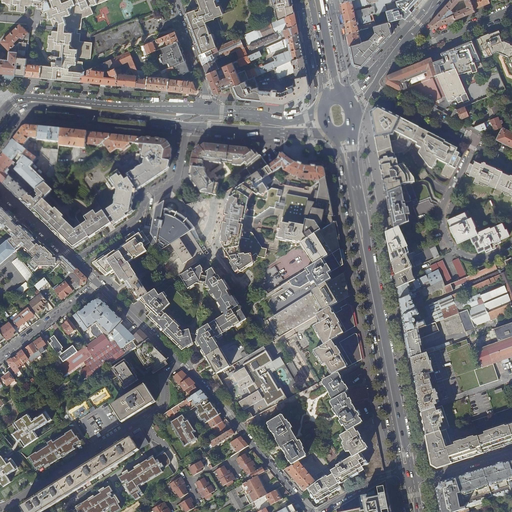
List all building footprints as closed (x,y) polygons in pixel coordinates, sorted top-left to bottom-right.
[(3,0),(3,2),(6,2),(6,3),(11,4),(10,10),(14,11),(14,10),(23,10),(23,12),(26,12),(27,5),(31,6),(31,5),(34,5),(34,6),(39,6),(39,8),(45,9),(45,10),(45,9),(44,9),(43,9),(42,10),(42,11),(42,12),(42,13),(43,13),(44,13),(45,13),(48,12),(50,15),(49,16),(54,27),(60,27),(65,28),(78,29),(81,30),(82,19),(80,12),(90,7),(106,1),(105,0),(3,0)] [(190,31),(200,55),(217,47),(212,34),(210,34),(208,28),(209,27),(207,25),(205,20),(209,18),(210,19),(223,14),(221,8),(219,9),(218,6),(217,6),(214,0),(197,0),(200,7),(190,12),(186,13),(185,13),(184,14),(189,26),(189,25),(191,30),(190,31)] [(272,0),(276,17),(277,17),(278,19),(285,16),(294,12),(291,0),(272,0)] [(343,11),(345,22),(373,14),(384,11),(382,5),(382,4),(354,11),(354,8),(367,4),(366,0),(351,0),(341,3),(343,11)] [(386,11),(389,22),(390,22),(392,21),(404,18),(406,19),(406,18),(405,18),(412,11),(413,11),(417,7),(418,6),(412,0),(397,0),(396,1),(398,7),(386,11)] [(450,0),(428,25),(432,30),(475,12),(474,10),(490,3),(488,0),(450,0)] [(386,11),(398,7),(396,1),(384,4),(386,11)] [(80,12),(82,19),(93,14),(90,7),(80,12)] [(240,37),(244,47),(247,46),(261,40),(260,37),(263,36),(263,37),(274,32),(275,34),(297,24),(294,12),(285,16),(278,19),(240,37)] [(346,27),(347,34),(358,31),(372,27),(372,25),(371,23),(358,27),(357,24),(359,23),(358,22),(361,21),(361,23),(363,24),(374,20),(373,14),(345,22),(346,27)] [(93,44),(98,57),(104,55),(103,53),(145,36),(138,18),(97,35),(96,31),(89,34),(92,43),(88,42),(87,49),(92,50),(93,44)] [(354,66),(361,68),(376,52),(385,42),(393,33),(392,29),(391,27),(390,22),(389,22),(376,26),(372,27),(358,31),(361,42),(351,45),(351,47),(350,47),(351,50),(353,51),(351,54),(354,66)] [(22,39),(29,33),(20,24),(1,42),(9,51),(16,45),(14,44),(21,37),(22,39)] [(284,33),(286,38),(298,33),(297,24),(275,34),(261,40),(247,46),(248,48),(249,47),(250,50),(251,50),(281,37),(280,34),(284,33)] [(472,41),(479,59),(487,55),(488,56),(492,55),(492,53),(495,52),(496,51),(499,52),(499,54),(500,54),(504,56),(505,55),(508,56),(508,57),(511,66),(511,65),(511,44),(510,43),(509,42),(505,40),(504,41),(501,40),(501,38),(502,38),(499,30),(489,34),(488,33),(480,37),(480,38),(472,41)] [(40,78),(80,82),(81,73),(85,71),(82,67),(83,62),(77,61),(77,57),(91,58),(92,50),(87,49),(88,42),(80,41),(81,34),(78,33),(65,32),(59,31),(53,31),(53,35),(50,35),(49,43),(50,43),(50,47),(49,47),(48,51),(56,52),(56,56),(52,56),(51,56),(50,56),(50,57),(50,58),(50,59),(51,59),(51,60),(52,60),(53,59),(54,58),(54,62),(53,62),(53,67),(42,66),(40,78)] [(348,39),(350,45),(351,45),(361,42),(358,31),(347,34),(348,39)] [(156,39),(157,40),(158,42),(160,43),(165,40),(166,40),(166,39),(167,39),(168,40),(166,42),(167,44),(166,45),(166,46),(178,41),(175,32),(156,39)] [(15,75),(25,76),(27,64),(28,58),(23,58),(24,56),(25,56),(27,43),(29,43),(30,33),(29,33),(22,39),(19,43),(15,75)] [(237,73),(241,83),(255,77),(270,70),(275,68),(303,55),(301,45),(298,33),(286,38),(268,46),(271,52),(288,45),(288,49),(272,56),(274,60),(264,65),(264,66),(263,66),(262,64),(241,73),(241,72),(237,73)] [(200,55),(203,65),(217,59),(235,51),(236,51),(244,47),(240,37),(217,47),(200,55)] [(444,52),(431,57),(386,75),(386,79),(386,83),(388,84),(399,90),(403,88),(403,90),(407,88),(406,85),(404,81),(406,80),(405,77),(426,68),(427,71),(429,76),(436,74),(448,100),(456,97),(458,103),(462,101),(462,102),(463,102),(464,103),(469,101),(461,82),(459,75),(482,66),(479,59),(472,41),(471,40),(452,48),(452,49),(449,51),(448,50),(444,52)] [(171,67),(173,67),(186,61),(182,52),(181,51),(178,53),(177,50),(181,49),(181,48),(180,45),(179,46),(177,42),(179,41),(178,41),(166,46),(163,47),(164,52),(164,53),(163,53),(160,55),(161,57),(163,61),(164,65),(168,63),(169,64),(171,67)] [(147,54),(148,54),(156,50),(153,42),(144,45),(147,54)] [(0,73),(0,74),(15,75),(19,43),(16,45),(9,51),(9,58),(8,57),(8,60),(1,59),(0,60),(0,73)] [(239,59),(237,60),(240,67),(251,62),(250,61),(261,56),(259,50),(248,56),(240,59),(239,59)] [(116,57),(111,60),(113,65),(115,70),(117,75),(117,86),(136,88),(137,78),(140,78),(134,62),(132,59),(133,59),(129,52),(125,54),(116,57)] [(275,68),(276,75),(278,79),(293,72),(293,73),(294,73),(295,78),(307,75),(303,55),(275,68)] [(204,66),(207,74),(216,70),(219,68),(217,63),(219,62),(217,59),(203,65),(204,66)] [(80,82),(117,86),(117,75),(115,70),(113,65),(111,60),(102,63),(106,72),(105,72),(92,70),(92,68),(88,70),(87,75),(85,75),(85,71),(81,73),(80,82)] [(149,75),(148,75),(147,75),(147,71),(140,71),(136,61),(134,62),(140,78),(137,78),(136,88),(146,89),(147,77),(148,77),(149,75)] [(173,67),(175,71),(176,73),(183,74),(187,73),(190,71),(186,61),(173,67)] [(28,76),(40,78),(42,66),(36,65),(36,63),(31,62),(30,64),(27,64),(25,76),(28,76)] [(215,94),(222,91),(221,87),(231,82),(233,86),(241,83),(237,73),(232,62),(223,66),(227,77),(220,80),(216,70),(207,74),(214,94),(215,94)] [(406,80),(427,71),(426,68),(405,77),(406,80)] [(157,78),(148,77),(147,77),(146,89),(176,92),(195,94),(197,91),(193,81),(162,78),(163,76),(160,75),(160,78),(158,78),(159,76),(157,76),(157,78)] [(299,95),(306,92),(309,87),(307,75),(295,78),(294,78),(292,85),(281,90),(264,89),(262,90),(258,90),(261,101),(280,103),(283,103),(299,95)] [(233,86),(230,88),(234,98),(246,101),(261,101),(258,90),(255,77),(241,83),(233,86)] [(496,103),(499,109),(511,103),(506,89),(498,92),(497,93),(501,102),(496,103)] [(492,112),(499,109),(496,103),(490,106),(492,112)] [(453,117),(458,120),(468,115),(465,106),(457,110),(453,117)] [(481,116),(492,112),(490,106),(479,111),(481,116)] [(419,128),(397,117),(378,107),(370,113),(372,126),(378,153),(391,148),(390,141),(397,140),(400,134),(412,140),(419,128)] [(494,130),(507,125),(502,114),(501,115),(498,116),(502,126),(494,130)] [(492,126),(494,130),(502,126),(498,116),(490,120),(492,126)] [(473,127),(479,130),(486,127),(484,122),(473,127)] [(23,127),(13,140),(23,147),(25,144),(27,146),(31,142),(29,140),(30,138),(38,139),(39,127),(27,125),(23,127)] [(60,129),(39,127),(38,139),(38,140),(59,142),(60,129)] [(511,146),(511,131),(502,127),(502,128),(501,128),(502,129),(498,134),(497,135),(496,138),(496,139),(511,146)] [(455,168),(455,169),(456,166),(460,158),(457,156),(459,153),(455,151),(457,148),(444,142),(437,139),(438,137),(419,128),(412,140),(417,143),(415,145),(421,148),(418,153),(429,167),(432,169),(437,160),(446,164),(441,174),(450,179),(455,168)] [(87,132),(60,129),(59,142),(59,145),(85,148),(86,144),(87,132)] [(87,132),(86,144),(98,146),(101,144),(103,142),(109,137),(109,134),(87,132)] [(142,138),(109,134),(109,137),(103,142),(110,153),(116,149),(123,149),(124,151),(131,146),(130,144),(130,143),(133,143),(134,144),(135,143),(142,138)] [(137,191),(168,170),(172,149),(166,140),(142,138),(135,143),(136,145),(137,144),(141,150),(142,150),(141,153),(140,162),(141,165),(126,175),(129,178),(129,180),(137,191)] [(13,140),(3,153),(13,161),(14,160),(12,159),(18,152),(22,155),(26,150),(23,147),(13,140)] [(36,157),(33,163),(45,174),(49,170),(51,149),(58,150),(59,145),(59,142),(38,140),(36,157)] [(97,146),(97,147),(99,147),(102,145),(101,144),(98,146),(86,144),(85,148),(85,152),(86,154),(97,146)] [(207,193),(217,195),(219,183),(215,182),(213,179),(211,180),(205,171),(206,168),(203,168),(204,162),(206,161),(210,161),(210,162),(222,163),(222,160),(233,161),(232,164),(241,165),(246,162),(248,164),(257,157),(259,155),(257,152),(255,149),(242,148),(202,144),(194,151),(189,172),(191,175),(190,176),(196,185),(197,186),(201,192),(204,192),(205,194),(207,193)] [(388,193),(404,186),(404,184),(414,182),(413,178),(403,164),(399,165),(398,166),(396,159),(395,159),(394,153),(392,153),(391,148),(378,153),(382,176),(386,193),(388,193)] [(22,155),(25,157),(32,163),(33,163),(36,157),(32,154),(33,153),(31,152),(30,152),(27,150),(26,150),(22,155)] [(0,180),(3,184),(10,176),(7,173),(9,170),(8,169),(14,162),(13,161),(3,153),(0,157),(0,180)] [(278,159),(268,166),(273,173),(281,167),(283,170),(295,163),(294,162),(291,160),(289,159),(287,157),(284,155),(283,154),(280,154),(278,158),(278,159)] [(15,170),(35,190),(45,183),(31,169),(30,169),(29,169),(29,167),(32,163),(25,157),(19,166),(15,170)] [(237,173),(242,181),(243,180),(245,179),(246,179),(251,177),(252,176),(250,173),(242,178),(239,173),(247,167),(259,158),(258,157),(257,157),(248,164),(237,173)] [(250,173),(252,176),(255,174),(268,166),(266,164),(263,159),(261,157),(259,158),(247,167),(239,173),(242,178),(250,173)] [(86,166),(85,166),(84,180),(104,166),(97,158),(86,166)] [(465,173),(472,176),(494,167),(486,163),(482,162),(481,163),(475,161),(473,164),(470,162),(465,173)] [(295,163),(283,170),(302,180),(320,181),(325,177),(324,170),(321,167),(308,166),(307,166),(304,166),(302,165),(301,165),(299,164),(297,163),(295,163)] [(243,180),(245,183),(242,185),(241,184),(232,198),(229,197),(229,198),(227,208),(225,208),(224,212),(226,212),(225,217),(229,217),(230,216),(233,217),(233,218),(237,218),(238,218),(240,218),(241,217),(245,217),(246,216),(254,217),(270,207),(275,208),(276,202),(279,203),(280,197),(281,197),(282,190),(271,188),(268,191),(265,186),(276,178),(275,176),(273,173),(268,166),(255,174),(252,176),(251,177),(248,178),(249,180),(248,181),(247,180),(247,179),(246,179),(245,179),(243,180)] [(498,188),(503,186),(511,182),(511,175),(510,175),(502,172),(502,171),(496,168),(496,167),(494,167),(472,176),(475,177),(473,182),(478,184),(479,181),(488,185),(489,183),(496,186),(495,187),(498,188)] [(113,205),(104,212),(112,223),(114,226),(121,222),(120,221),(120,220),(126,216),(129,214),(134,211),(132,208),(132,204),(131,204),(132,197),(134,197),(135,193),(138,192),(137,191),(129,180),(126,182),(125,181),(118,170),(106,179),(113,189),(115,187),(116,189),(116,190),(117,190),(119,190),(118,194),(117,194),(115,201),(117,202),(116,205),(114,205),(113,205)] [(418,175),(421,180),(422,180),(428,175),(424,170),(418,175)] [(12,192),(19,185),(16,181),(14,183),(12,182),(14,180),(10,176),(3,184),(12,192)] [(319,182),(320,185),(327,187),(326,182),(325,177),(320,181),(319,182)] [(511,182),(503,186),(505,192),(509,193),(509,194),(511,195),(511,196),(511,199),(511,182)] [(35,200),(29,194),(22,199),(27,205),(66,242),(73,249),(86,241),(85,239),(89,237),(89,238),(112,223),(104,212),(103,211),(102,212),(97,215),(94,211),(85,217),(88,221),(75,230),(73,232),(72,230),(61,219),(62,218),(64,216),(56,208),(54,210),(53,211),(48,206),(49,205),(44,199),(51,192),(48,189),(50,187),(45,183),(35,190),(36,190),(36,192),(38,194),(37,196),(38,197),(37,198),(35,200)] [(22,188),(19,185),(12,192),(20,200),(22,199),(29,194),(24,190),(22,191),(21,190),(22,188)] [(300,242),(301,244),(323,229),(334,222),(334,221),(332,222),(331,216),(333,216),(331,206),(328,192),(327,187),(320,185),(318,191),(316,203),(313,202),(307,201),(308,198),(286,194),(282,217),(283,218),(282,223),(281,223),(279,229),(281,229),(280,232),(279,231),(278,238),(283,239),(283,240),(293,242),(294,241),(296,242),(298,243),(300,242)] [(385,230),(386,233),(399,226),(404,224),(406,223),(404,216),(407,216),(405,209),(403,209),(402,206),(402,203),(405,203),(408,202),(404,186),(388,193),(386,193),(387,202),(388,201),(390,212),(389,212),(391,219),(389,219),(388,221),(389,227),(386,228),(385,230)] [(154,217),(174,241),(190,231),(188,228),(186,226),(188,224),(186,221),(184,220),(183,219),(181,218),(183,216),(177,212),(176,213),(175,214),(174,215),(173,215),(172,215),(171,215),(170,215),(169,215),(168,215),(167,214),(166,213),(165,212),(165,211),(165,209),(165,207),(164,207),(165,201),(156,207),(154,217)] [(176,213),(177,212),(177,210),(178,208),(176,205),(175,203),(173,203),(170,203),(168,203),(166,205),(165,207),(165,209),(165,211),(165,212),(166,213),(167,214),(168,215),(169,215),(170,215),(171,215),(172,215),(173,215),(174,215),(175,214),(176,213)] [(0,233),(1,234),(3,234),(5,233),(7,233),(7,232),(13,237),(8,241),(16,250),(21,245),(35,258),(28,265),(35,272),(40,267),(49,266),(54,271),(64,280),(65,279),(69,275),(77,269),(64,256),(57,257),(55,255),(53,256),(49,252),(50,250),(33,234),(32,235),(27,230),(28,229),(24,225),(22,224),(16,218),(15,217),(5,206),(3,206),(1,204),(0,205),(0,233)] [(66,242),(27,205),(26,206),(51,229),(65,243),(66,242)] [(468,218),(465,211),(448,219),(451,226),(451,225),(454,232),(452,232),(454,236),(455,236),(457,242),(470,237),(473,244),(474,243),(478,252),(485,249),(486,252),(496,248),(494,244),(501,242),(500,239),(509,235),(506,229),(505,229),(502,223),(490,228),(490,226),(477,232),(475,227),(476,226),(471,216),(468,218)] [(224,212),(221,226),(223,227),(224,222),(228,223),(228,224),(232,225),(232,224),(236,225),(239,226),(240,218),(238,218),(237,218),(233,218),(233,217),(230,216),(229,217),(225,217),(226,212),(224,212)] [(188,228),(190,231),(194,228),(192,225),(192,224),(188,220),(187,219),(183,216),(181,218),(183,219),(184,220),(186,221),(188,224),(186,226),(188,228)] [(174,241),(154,217),(154,219),(153,219),(152,225),(149,225),(149,227),(144,226),(144,228),(142,230),(142,231),(152,245),(155,249),(153,250),(156,256),(163,251),(162,249),(174,241)] [(73,232),(75,230),(62,218),(61,219),(72,230),(73,232)] [(237,274),(254,262),(251,257),(256,253),(258,256),(265,258),(267,249),(262,248),(251,232),(242,231),(243,229),(239,228),(239,226),(236,225),(232,224),(232,225),(228,224),(228,223),(224,222),(223,227),(221,226),(221,230),(222,231),(220,241),(223,242),(226,256),(229,255),(229,257),(228,257),(227,257),(227,258),(227,259),(228,259),(228,260),(229,261),(230,261),(231,262),(233,264),(231,265),(233,268),(236,272),(237,274)] [(301,244),(314,264),(327,256),(327,257),(339,249),(337,235),(334,222),(323,229),(301,244)] [(388,243),(392,262),(407,255),(409,254),(406,247),(408,247),(399,226),(386,233),(388,243)] [(124,280),(126,283),(137,276),(131,267),(132,267),(129,262),(134,259),(133,258),(136,256),(137,257),(147,251),(146,249),(152,245),(142,231),(136,235),(134,232),(125,237),(128,241),(128,242),(127,243),(106,257),(105,256),(93,263),(105,276),(111,272),(112,273),(115,271),(121,281),(124,280)] [(164,262),(174,277),(190,266),(197,261),(206,256),(190,231),(174,241),(162,249),(163,251),(167,256),(167,255),(170,259),(164,262)] [(0,275),(9,268),(4,262),(17,251),(16,250),(8,241),(0,248),(0,275)] [(414,262),(416,266),(434,259),(439,256),(434,243),(421,249),(423,252),(418,254),(420,259),(414,262)] [(316,285),(318,288),(331,279),(328,274),(330,272),(329,271),(328,269),(342,261),(339,249),(327,257),(327,256),(314,264),(288,280),(291,285),(300,287),(309,281),(311,284),(314,282),(316,285)] [(395,275),(411,268),(412,267),(407,255),(392,262),(393,266),(392,266),(394,270),(393,271),(395,275)] [(18,260),(11,265),(28,285),(29,284),(34,280),(18,260)] [(437,263),(439,269),(445,266),(443,260),(437,263)] [(459,260),(453,263),(460,279),(466,277),(459,260)] [(197,261),(190,266),(191,269),(180,276),(188,289),(196,283),(199,284),(199,281),(201,275),(201,274),(203,273),(202,271),(202,269),(197,261)] [(330,272),(343,264),(342,261),(328,269),(329,271),(330,272)] [(430,266),(432,272),(438,269),(436,263),(430,266)] [(475,273),(445,286),(447,293),(453,291),(452,288),(496,268),(495,265),(475,273)] [(445,266),(439,269),(446,284),(452,281),(445,266)] [(197,341),(207,356),(210,355),(210,354),(219,348),(220,348),(213,338),(216,336),(217,337),(224,333),(223,332),(230,327),(230,328),(234,326),(233,325),(239,321),(240,322),(247,318),(235,299),(233,300),(231,297),(227,291),(225,288),(227,287),(222,280),(221,281),(220,281),(219,280),(219,279),(221,278),(219,275),(217,276),(212,268),(209,271),(208,272),(207,274),(208,275),(207,277),(206,283),(205,285),(208,286),(210,290),(208,292),(211,296),(213,295),(221,307),(219,309),(223,315),(200,330),(197,341)] [(395,278),(397,289),(406,284),(415,280),(412,275),(411,268),(395,275),(394,276),(395,278)] [(74,279),(70,283),(76,290),(86,282),(87,279),(77,269),(69,275),(74,279)] [(397,292),(399,300),(410,295),(409,291),(410,291),(409,287),(414,285),(416,288),(420,286),(420,285),(428,282),(427,281),(428,280),(429,282),(431,286),(442,280),(438,270),(415,280),(406,284),(397,289),(397,292)] [(276,339),(278,338),(306,322),(316,316),(331,307),(349,296),(347,288),(344,271),(331,279),(318,288),(310,292),(281,311),(265,320),(276,339)] [(511,284),(507,271),(499,274),(501,279),(503,285),(509,299),(511,297),(511,284)] [(499,274),(451,295),(452,300),(459,297),(501,279),(499,274)] [(138,301),(139,300),(149,294),(137,276),(126,283),(138,301)] [(45,278),(39,283),(35,286),(38,290),(39,290),(39,291),(41,290),(40,289),(49,283),(45,278)] [(66,282),(55,291),(62,300),(73,291),(66,282)] [(511,311),(511,297),(509,299),(503,285),(484,293),(483,290),(479,292),(480,294),(460,301),(462,306),(463,309),(461,310),(462,312),(460,312),(460,311),(458,312),(456,308),(442,313),(444,319),(459,313),(466,331),(474,328),(473,326),(511,311)] [(22,286),(16,291),(19,295),(25,290),(22,286)] [(182,350),(185,348),(193,343),(189,329),(182,331),(178,328),(175,326),(177,324),(165,314),(162,312),(170,304),(163,293),(161,294),(156,289),(149,294),(139,300),(149,309),(150,310),(152,312),(149,314),(147,317),(154,323),(155,321),(159,325),(157,326),(170,338),(171,337),(173,339),(172,340),(177,345),(179,344),(181,346),(179,347),(182,350)] [(401,310),(402,316),(416,310),(411,299),(415,297),(414,295),(416,294),(415,293),(412,294),(410,295),(399,300),(401,310)] [(32,301),(29,303),(37,314),(41,311),(42,311),(43,310),(44,309),(43,309),(46,307),(44,304),(47,301),(41,294),(32,301)] [(435,322),(435,323),(444,319),(442,313),(456,308),(462,306),(460,301),(459,297),(452,300),(451,295),(429,305),(433,318),(434,320),(435,322)] [(96,336),(97,338),(123,320),(102,300),(96,299),(73,316),(85,332),(95,324),(96,325),(91,328),(92,329),(92,332),(95,336),(96,336)] [(336,373),(361,359),(356,334),(354,334),(339,342),(340,345),(335,347),(331,340),(337,337),(337,336),(354,327),(351,316),(349,307),(346,305),(340,308),(341,310),(335,314),(333,310),(331,307),(316,316),(318,319),(318,321),(320,324),(314,327),(316,331),(317,331),(319,334),(317,335),(323,345),(313,351),(317,358),(318,358),(323,366),(325,364),(331,375),(336,373)] [(428,320),(433,318),(429,305),(421,308),(425,318),(426,318),(426,320),(428,320)] [(28,308),(20,314),(26,322),(34,316),(28,308)] [(403,320),(406,334),(426,326),(435,322),(434,320),(428,322),(425,323),(424,320),(419,322),(418,321),(416,322),(415,324),(414,323),(415,323),(415,322),(415,321),(415,320),(416,319),(417,320),(421,319),(417,310),(416,310),(402,316),(403,320)] [(26,322),(20,314),(12,321),(18,328),(26,322)] [(56,368),(62,377),(83,361),(85,363),(87,367),(94,375),(97,373),(102,370),(107,367),(113,362),(121,357),(133,349),(141,344),(149,339),(140,330),(134,336),(132,335),(121,324),(123,321),(123,320),(97,338),(88,345),(78,352),(63,362),(56,368)] [(70,320),(69,321),(68,320),(66,321),(66,323),(62,326),(69,334),(76,329),(70,320)] [(409,352),(410,358),(421,355),(427,353),(435,350),(434,347),(423,350),(420,339),(439,331),(435,323),(435,322),(426,326),(406,334),(409,352)] [(5,326),(0,330),(0,332),(4,338),(5,338),(8,341),(18,333),(10,323),(5,326)] [(511,323),(493,330),(498,342),(511,336),(511,323)] [(511,336),(498,342),(475,350),(481,367),(482,367),(493,364),(502,360),(503,363),(509,361),(508,358),(511,357),(511,336)] [(63,361),(63,362),(78,352),(73,345),(69,348),(70,349),(62,354),(61,352),(63,350),(53,337),(51,339),(53,342),(50,344),(60,357),(63,361)] [(41,338),(34,343),(41,354),(47,350),(44,346),(46,345),(41,338)] [(33,344),(23,351),(28,358),(38,351),(33,344)] [(243,417),(246,421),(285,400),(279,390),(281,389),(272,373),(285,365),(281,359),(274,364),(264,346),(256,351),(257,351),(250,355),(249,355),(244,358),(237,362),(241,369),(221,381),(217,374),(213,377),(217,385),(218,384),(221,389),(224,387),(238,410),(242,408),(246,415),(243,417)] [(145,358),(139,348),(129,355),(135,365),(145,358)] [(210,355),(207,356),(217,374),(230,366),(219,348),(210,354),(210,355)] [(153,361),(164,354),(159,349),(145,358),(150,365),(153,363),(153,362),(154,362),(154,361),(153,361)] [(24,364),(29,359),(28,358),(23,351),(18,355),(18,356),(24,364)] [(413,371),(431,365),(431,362),(430,362),(427,353),(421,355),(410,358),(412,365),(413,371)] [(18,368),(24,364),(18,356),(13,359),(13,358),(11,358),(12,359),(18,368)] [(56,368),(63,362),(63,361),(60,357),(48,365),(52,370),(56,368)] [(10,365),(7,368),(10,373),(12,376),(16,374),(20,371),(18,368),(12,359),(8,361),(10,365)] [(62,377),(64,378),(85,363),(83,361),(62,377)] [(480,386),(498,380),(493,364),(482,367),(481,367),(474,370),(480,386)] [(415,381),(416,388),(431,383),(429,379),(431,379),(429,373),(433,372),(431,365),(413,371),(414,376),(415,381)] [(86,368),(85,370),(83,371),(88,379),(94,375),(87,367),(86,368)] [(140,374),(144,380),(155,373),(151,367),(140,374)] [(189,378),(182,371),(173,376),(177,384),(174,386),(175,388),(180,384),(188,379),(189,378)] [(12,376),(10,373),(9,373),(6,375),(6,376),(2,378),(7,386),(15,380),(12,376)] [(322,380),(333,400),(343,393),(347,391),(341,381),(338,376),(336,373),(331,375),(322,380)] [(182,390),(178,392),(180,394),(186,390),(194,385),(195,384),(189,378),(188,379),(180,384),(184,390),(182,390)] [(438,393),(437,393),(435,389),(433,390),(431,383),(416,388),(417,393),(418,399),(421,411),(421,412),(435,408),(435,406),(435,405),(437,404),(436,400),(439,399),(437,395),(438,393)] [(112,406),(122,423),(156,401),(145,384),(112,406)] [(194,385),(186,390),(190,396),(198,391),(194,385)] [(89,398),(94,406),(111,396),(106,387),(89,398)] [(350,402),(367,399),(365,388),(348,391),(350,402)] [(201,390),(184,401),(167,412),(170,417),(188,406),(189,402),(191,400),(193,400),(195,402),(193,403),(196,406),(207,399),(208,398),(201,390)] [(347,399),(343,393),(333,400),(330,402),(334,408),(333,408),(335,412),(351,403),(348,399),(347,399)] [(204,424),(208,422),(218,416),(221,414),(211,402),(209,404),(208,402),(207,399),(196,406),(198,410),(194,412),(201,422),(202,421),(204,424)] [(7,405),(13,414),(19,409),(13,401),(7,405)] [(351,403),(335,412),(343,426),(344,426),(348,432),(361,423),(358,417),(359,417),(351,403)] [(435,408),(421,412),(423,419),(422,420),(423,420),(426,419),(427,421),(425,422),(424,423),(425,423),(425,425),(424,426),(425,431),(426,436),(435,433),(439,431),(445,429),(446,429),(450,428),(444,413),(442,405),(435,408)] [(18,437),(20,441),(22,440),(26,446),(38,438),(34,432),(51,420),(45,412),(42,414),(43,416),(40,419),(39,417),(32,421),(28,415),(25,417),(15,423),(17,426),(15,427),(17,431),(11,434),(15,439),(18,437)] [(182,414),(171,422),(173,425),(171,426),(184,446),(192,441),(192,440),(196,438),(192,432),(195,430),(186,417),(185,418),(182,414)] [(267,423),(273,433),(288,424),(286,420),(285,421),(281,415),(267,423)] [(222,422),(218,416),(208,422),(212,428),(213,428),(222,422)] [(348,432),(340,436),(344,442),(342,443),(348,452),(349,452),(353,458),(358,456),(371,451),(379,450),(373,417),(361,423),(348,432)] [(2,426),(4,429),(14,422),(11,419),(2,426)] [(226,428),(222,422),(213,428),(217,434),(226,428)] [(273,433),(279,443),(293,436),(290,430),(291,429),(288,424),(273,433)] [(70,426),(33,450),(41,462),(78,439),(70,426)] [(493,429),(499,448),(499,446),(511,442),(511,437),(508,426),(505,427),(504,426),(493,429)] [(212,441),(208,444),(209,446),(211,444),(213,447),(234,434),(231,429),(212,441)] [(481,451),(482,454),(483,453),(476,436),(467,439),(461,441),(451,444),(446,429),(445,429),(439,431),(435,433),(426,436),(426,440),(428,440),(429,443),(429,444),(427,444),(428,448),(429,453),(431,465),(437,468),(452,463),(457,462),(470,458),(469,456),(473,455),(477,453),(481,451)] [(484,435),(477,437),(480,445),(483,453),(487,451),(486,450),(492,449),(493,449),(499,448),(493,429),(487,431),(483,432),(484,435)] [(141,431),(132,438),(139,450),(149,444),(141,431)] [(241,436),(228,445),(229,446),(232,444),(234,448),(235,450),(237,453),(249,446),(241,436)] [(292,465),(298,462),(305,457),(306,457),(302,451),(304,450),(298,441),(297,442),(293,436),(279,443),(292,465)] [(139,450),(132,438),(131,437),(120,445),(117,441),(114,443),(116,447),(110,451),(118,463),(139,450)] [(351,457),(336,466),(337,467),(331,471),(333,474),(327,477),(326,476),(325,475),(319,480),(319,481),(316,482),(307,489),(313,499),(314,498),(316,503),(341,488),(339,485),(363,470),(368,479),(376,474),(384,471),(379,450),(371,451),(358,456),(353,458),(352,458),(351,457)] [(118,463),(110,451),(103,455),(109,464),(105,466),(99,457),(86,465),(92,474),(88,477),(82,467),(69,475),(75,485),(72,487),(66,478),(60,482),(68,495),(118,463)] [(170,459),(165,452),(162,454),(161,453),(154,457),(129,472),(128,471),(118,477),(122,482),(124,481),(125,483),(127,482),(128,484),(126,486),(132,497),(133,496),(135,500),(140,497),(139,496),(143,493),(138,486),(142,484),(141,483),(143,482),(144,483),(150,479),(150,478),(155,475),(156,476),(162,471),(161,469),(168,464),(169,463),(170,461),(170,459)] [(109,464),(103,455),(103,454),(99,457),(105,466),(109,464)] [(245,454),(236,459),(240,464),(238,465),(240,468),(241,468),(243,471),(244,470),(247,475),(248,475),(255,471),(252,465),(255,464),(253,461),(251,461),(249,457),(247,459),(245,454)] [(0,485),(2,483),(4,487),(11,482),(7,476),(18,469),(10,459),(6,462),(3,459),(0,460),(0,485)] [(511,459),(503,463),(496,465),(483,469),(474,472),(465,475),(466,475),(455,479),(452,480),(444,482),(443,483),(441,483),(437,490),(437,491),(437,493),(438,495),(456,490),(502,477),(508,495),(511,493),(511,459)] [(201,461),(189,468),(193,476),(202,471),(201,468),(204,467),(201,461)] [(301,465),(298,462),(292,465),(285,469),(304,491),(307,489),(316,482),(301,465)] [(86,465),(82,467),(88,477),(92,474),(86,465)] [(224,466),(215,470),(218,475),(216,476),(219,480),(220,480),(223,486),(226,484),(227,487),(234,483),(232,480),(233,479),(233,480),(235,479),(233,476),(232,473),(231,473),(230,473),(229,470),(227,471),(224,466)] [(264,472),(261,467),(255,471),(248,475),(250,480),(258,475),(264,472)] [(316,475),(319,480),(325,475),(322,471),(316,475)] [(66,478),(72,487),(75,485),(69,475),(66,478)] [(179,479),(176,475),(170,479),(172,482),(169,484),(173,490),(172,490),(175,494),(177,493),(180,498),(188,493),(185,488),(186,487),(184,483),(185,483),(182,479),(181,476),(179,477),(180,478),(179,479)] [(262,486),(263,486),(258,475),(250,480),(248,480),(225,494),(230,503),(239,499),(237,494),(243,491),(245,489),(248,494),(262,486)] [(502,477),(456,490),(459,511),(464,510),(469,508),(492,500),(508,495),(502,477)] [(204,478),(196,482),(199,488),(197,489),(199,492),(201,496),(202,498),(204,497),(206,500),(212,496),(211,493),(215,491),(211,485),(210,485),(208,482),(207,483),(204,478)] [(40,511),(68,495),(60,482),(53,486),(51,484),(48,486),(50,489),(36,497),(35,495),(31,497),(33,499),(21,506),(24,511),(40,511)] [(112,490),(109,485),(99,491),(100,492),(89,499),(88,498),(80,503),(81,504),(72,509),(71,508),(65,511),(103,511),(110,508),(112,511),(115,511),(121,508),(117,502),(118,502),(114,496),(111,498),(110,495),(112,494),(110,492),(112,490)] [(265,495),(267,495),(262,486),(248,494),(245,496),(239,499),(230,503),(235,511),(265,495)] [(392,511),(391,503),(390,502),(387,502),(386,493),(385,492),(384,486),(378,487),(379,494),(375,494),(375,491),(371,491),(371,492),(368,493),(369,493),(365,494),(365,495),(362,496),(359,497),(361,509),(343,511),(392,511)] [(271,505),(278,501),(280,500),(279,497),(281,496),(277,489),(267,495),(265,495),(271,505)] [(457,511),(459,511),(456,490),(438,495),(441,510),(441,511),(457,511)] [(190,497),(179,504),(181,508),(183,507),(185,511),(187,511),(194,508),(191,502),(193,501),(190,497)] [(282,509),(292,504),(285,497),(280,500),(278,501),(282,509)] [(159,500),(153,504),(155,507),(152,509),(153,511),(169,511),(170,511),(168,507),(167,508),(166,505),(164,502),(163,503),(162,504),(159,500)]
